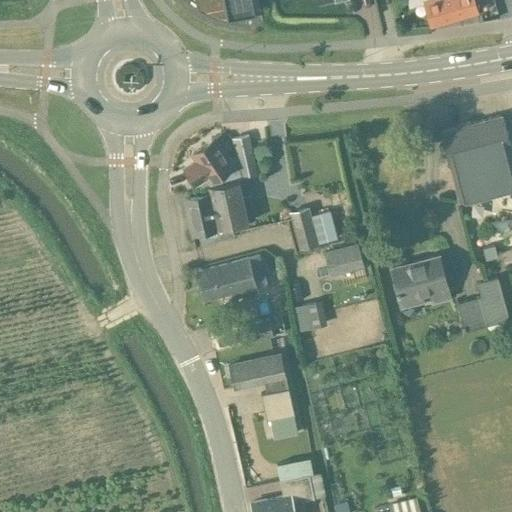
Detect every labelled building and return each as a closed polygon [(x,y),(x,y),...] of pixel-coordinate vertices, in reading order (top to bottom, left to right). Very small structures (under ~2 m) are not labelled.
[(195,0),(197,8),(206,13),(213,16),(219,18),(227,20),(235,21),(241,22),(248,22),(248,12),(257,11),(254,0),(195,0)] [(424,0),(430,26),(477,14),(473,0),(424,0)] [(511,150),(503,115),(440,131),(458,201),(511,186),(511,150)] [(258,173),(249,134),(233,138),(237,154),(226,156),(214,139),(192,153),(197,160),(184,168),(195,184),(207,176),(210,181),(227,170),(229,179),(258,173)] [(222,182),(232,226),(248,222),(247,220),(255,219),(249,195),(242,196),(238,179),(222,182)] [(232,226),(222,182),(207,185),(209,194),(184,199),(192,235),(232,226)] [(311,215),(309,206),(289,211),(299,248),(319,243),(319,242),(337,237),(330,210),(311,215)] [(365,267),(358,241),(324,251),(331,276),(365,267)] [(482,248),(485,259),(497,256),(494,244),(482,248)] [(269,289),(260,253),(196,271),(204,300),(230,293),(232,299),(269,289)] [(450,297),(439,254),(392,266),(400,300),(430,292),(433,301),(450,297)] [(482,296),(488,323),(508,317),(497,277),(477,282),(481,296),(482,296)] [(464,329),(488,323),(482,296),(481,296),(457,302),(464,329)] [(319,297),(291,305),(298,329),(325,321),(319,297)] [(273,336),(268,318),(238,326),(243,344),(273,336)] [(280,353),(229,364),(235,387),(264,380),(267,392),(261,393),(267,419),(269,418),(273,437),(298,432),(293,413),(280,353)] [(250,502),(252,511),(305,511),(303,500),(314,498),(309,474),(280,480),(283,496),(250,502)]
